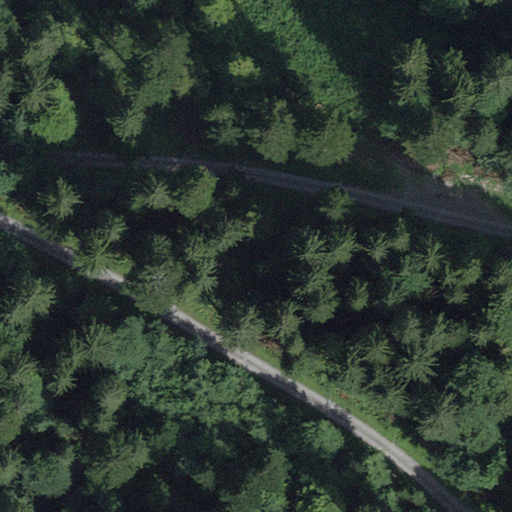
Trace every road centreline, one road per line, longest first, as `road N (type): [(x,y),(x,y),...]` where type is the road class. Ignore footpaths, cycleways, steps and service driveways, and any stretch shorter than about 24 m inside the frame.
road 1 (unclassified): [(0,216),(328,403),(420,462),(471,511)]
road 2 (unclassified): [(511,219),(0,146)]
